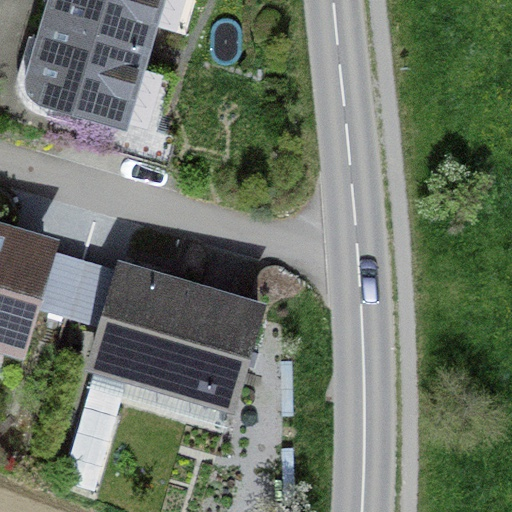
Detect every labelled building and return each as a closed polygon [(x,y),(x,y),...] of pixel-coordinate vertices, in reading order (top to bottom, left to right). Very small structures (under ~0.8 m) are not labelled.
[(54,0),(50,18),(171,51),(185,0),(54,0)] [(148,138),(171,51),(50,18),(26,105),(148,138)] [(67,250),(0,228),(0,355),(32,365),(48,311),(67,250)] [(67,250),(48,311),(110,330),(129,269),(67,250)] [(274,313),(129,269),(110,330),(95,377),(241,421),(274,313)]
